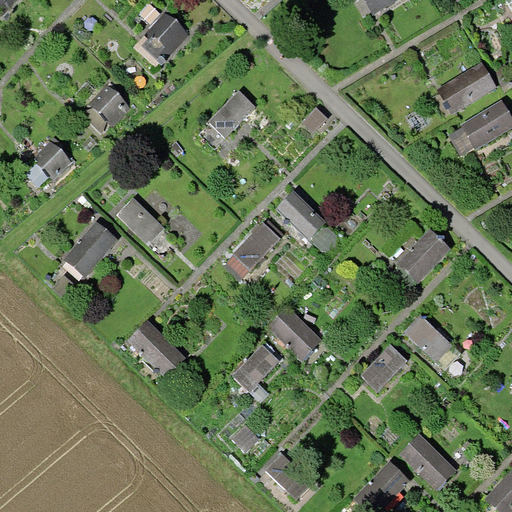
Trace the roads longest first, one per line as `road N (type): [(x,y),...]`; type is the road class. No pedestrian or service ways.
road 1 (residential): [(226,0),(511,279)]
road 2 (track): [(0,251),(259,31)]
